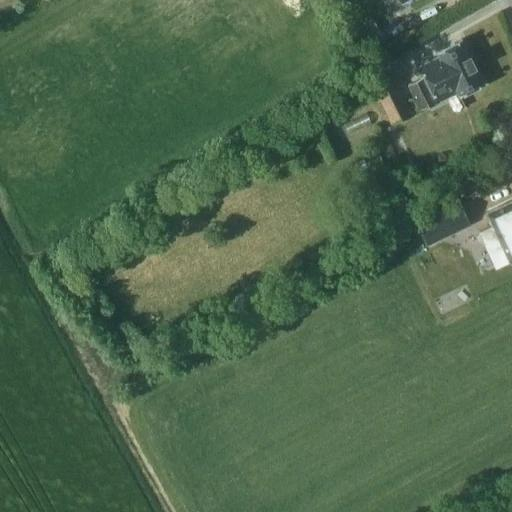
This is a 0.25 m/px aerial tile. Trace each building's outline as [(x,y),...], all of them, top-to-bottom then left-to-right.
[(363,48),(368,57),(389,44),(374,19),(347,34),(356,51),(363,48)] [(456,92),(458,96),(483,84),(460,39),(436,51),(438,56),(418,66),(423,77),(407,85),(419,110),(437,101),(437,102),(456,92)] [(372,86),(391,123),(411,114),(393,76),(372,86)] [(398,190),(408,207),(443,186),(433,169),(398,190)] [(478,232),(495,268),(511,259),(511,199),(486,212),(492,225),(478,232)] [(469,222),(458,200),(415,220),(426,242),(469,222)]
